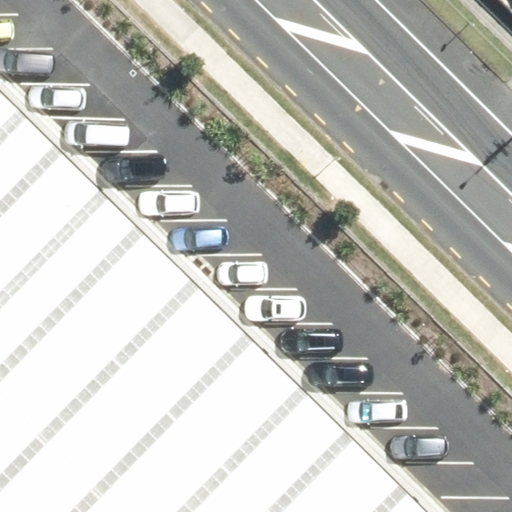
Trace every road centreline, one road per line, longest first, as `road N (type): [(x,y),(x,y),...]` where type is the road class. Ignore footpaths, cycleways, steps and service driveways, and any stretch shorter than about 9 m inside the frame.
road 1 (secondary): [(511,203),(305,0)]
road 2 (unknown): [(0,110),(109,0)]
